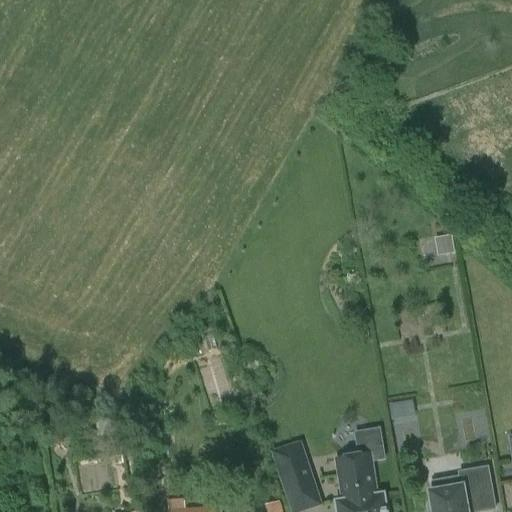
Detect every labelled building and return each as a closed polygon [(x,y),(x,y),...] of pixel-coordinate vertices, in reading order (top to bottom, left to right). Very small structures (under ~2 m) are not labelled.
[(453,235),(437,238),(440,255),(456,252),(453,235)] [(391,403),(392,419),(418,417),(417,401),(391,403)] [(372,455),(336,461),(343,502),(337,503),(337,511),(386,511),(384,496),(378,497),(372,455)] [(307,457),(276,468),(284,493),(315,482),(307,457)] [(431,506),(427,507),(428,511),(467,511),(467,509),(494,504),(487,469),(458,474),(459,479),(432,484),(433,493),(429,494),(431,506)] [(281,511),(279,502),(266,506),(267,511),(281,511)]
